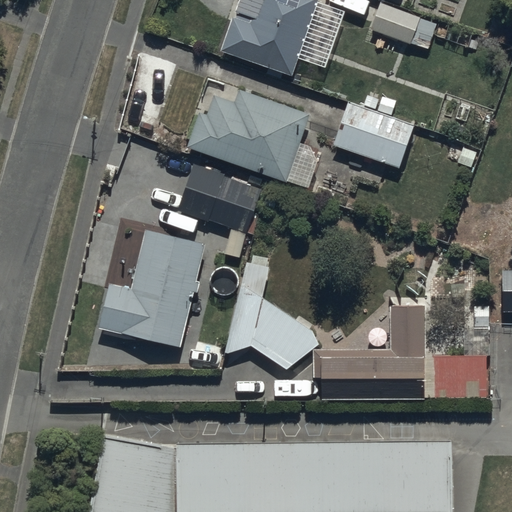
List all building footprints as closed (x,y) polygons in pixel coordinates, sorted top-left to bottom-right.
[(317,2),(310,0),(241,0),(222,58),(291,83),(317,2)] [(380,7),(369,33),(410,49),(420,22),(380,7)] [(196,119),(185,153),(306,197),(317,170),(311,153),(300,149),(310,122),(237,96),(232,110),(213,104),(206,123),(196,119)] [(350,107),(334,150),(398,174),(415,131),(350,107)] [(511,147),(491,210),(511,218),(511,147)] [(225,258),(239,262),(261,193),(193,168),(176,216),(232,232),(225,258)] [(199,289),(196,288),(205,252),(145,236),(130,296),(109,290),(98,334),(178,355),(193,300),(196,301),(199,289)] [(251,268),(245,268),(224,359),(251,353),(285,377),(312,355),(318,351),(313,337),(263,305),(269,273),(267,272),(268,262),(253,260),(251,268)] [(312,355),(313,384),(319,384),(319,406),(426,406),(426,403),(485,403),(486,362),(434,360),(433,364),(426,365),(426,308),(391,308),(391,357),(312,355)] [(191,367),(220,372),(224,354),(195,347),(191,367)] [(448,511),(449,451),(177,450),(177,454),(159,454),(106,443),(93,511),(448,511)]
